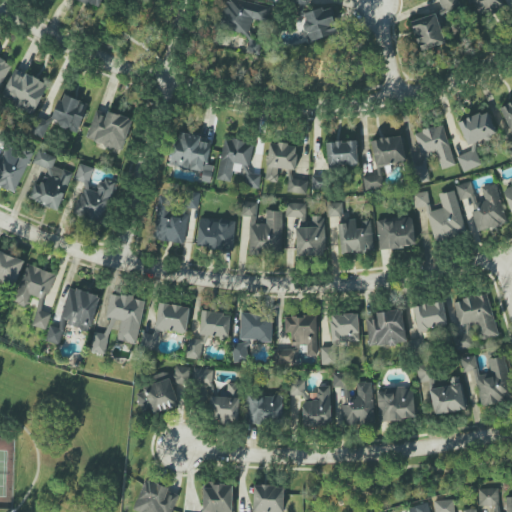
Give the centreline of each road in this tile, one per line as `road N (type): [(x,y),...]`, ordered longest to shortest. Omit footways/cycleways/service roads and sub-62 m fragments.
road 1 (residential): [(0,219),(83,253),(233,283),(356,283),(511,250)]
road 2 (residential): [(511,52),(451,82),(363,103),(291,105),(164,81)]
road 3 (residential): [(511,430),(367,453),(176,449)]
road 4 (residential): [(183,0),(120,262)]
road 5 (residential): [(164,81),(76,50),(0,5)]
